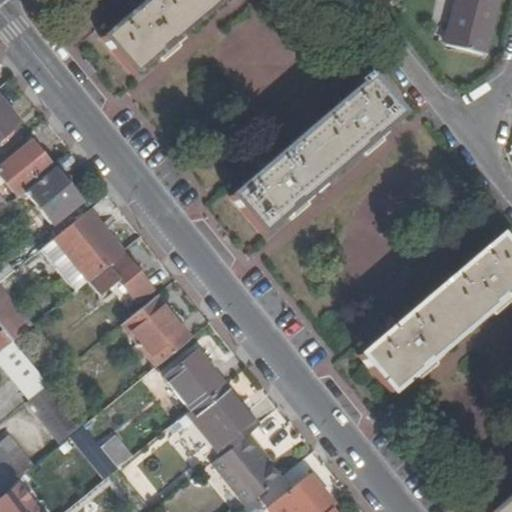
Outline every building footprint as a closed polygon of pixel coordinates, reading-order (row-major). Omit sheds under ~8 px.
[(146,0),(140,5),(133,11),(100,39),(133,76),(156,55),(162,62),(181,46),(175,39),(220,0),(146,0)] [(496,0),(454,0),(443,46),(482,56),(496,0)] [(400,116),(368,78),(229,198),(261,235),(285,214),(291,221),(310,205),(304,197),(361,150),(367,156),(385,141),(379,134),(400,116)] [(0,138),(17,124),(0,103),(0,138)] [(0,182),(14,200),(35,183),(33,180),(48,168),(28,142),(0,164),(0,182)] [(76,202),(50,170),(35,183),(14,200),(12,201),(30,224),(40,216),(48,226),(76,202)] [(37,252),(72,294),(85,283),(104,268),(120,255),(86,212),(37,252)] [(511,253),(498,237),(473,259),(390,330),(359,357),(390,393),(415,373),(421,380),(439,364),(433,357),(490,308),(496,314),(511,300),(511,298),(508,294),(511,289),(511,253)] [(104,268),(85,283),(98,299),(117,283),(134,305),(149,292),(122,258),(107,270),(104,268)] [(0,282),(13,272),(3,261),(0,263),(0,282)] [(0,330),(2,333),(11,344),(30,328),(0,290),(0,330)] [(154,298),(119,326),(153,370),(189,341),(154,298)] [(0,334),(0,352),(11,344),(2,333),(0,334)] [(0,352),(0,366),(28,401),(46,386),(11,344),(0,352)] [(188,413),(219,387),(193,354),(161,379),(188,413)] [(247,435),(253,430),(219,387),(188,413),(208,439),(203,444),(216,460),(247,435)] [(79,427),(47,388),(30,403),(62,442),(79,427)] [(245,508),(279,480),(267,465),(257,452),(260,450),(247,435),(216,460),(210,465),(245,508)] [(6,439),(0,443),(0,492),(30,469),(6,439)] [(114,439),(98,452),(115,472),(131,459),(114,439)] [(270,462),(260,450),(257,452),(267,465),(270,462)] [(294,469),(278,483),(285,492),(302,478),(294,469)] [(327,511),(330,510),(305,479),(264,511),(327,511)] [(511,511),(511,494),(491,511),(511,511)] [(0,511),(14,511),(4,499),(0,501),(0,511)]
